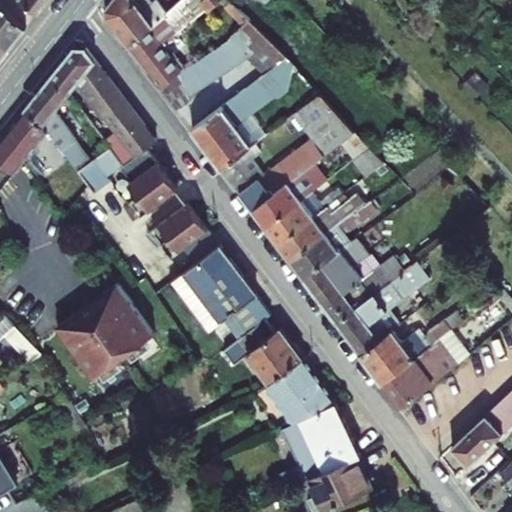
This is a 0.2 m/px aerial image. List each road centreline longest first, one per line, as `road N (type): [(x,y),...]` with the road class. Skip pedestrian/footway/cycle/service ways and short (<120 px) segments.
road 1 (residential): [(77,8),(459,511)]
road 2 (secondary): [(77,8),(0,104)]
